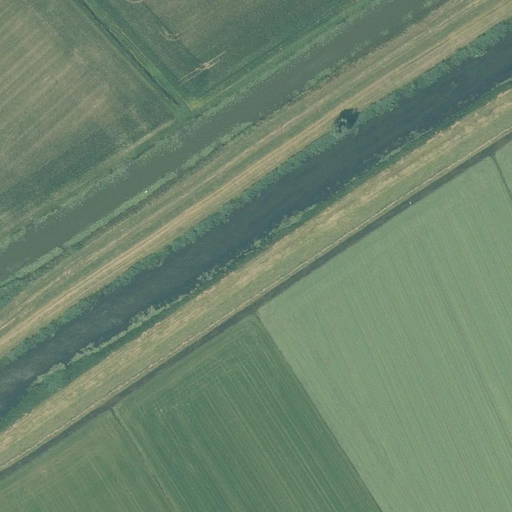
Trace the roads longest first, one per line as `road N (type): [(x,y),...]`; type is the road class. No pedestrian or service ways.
road 1 (track): [(0,452),(511,108)]
road 2 (track): [(0,317),(481,0)]
